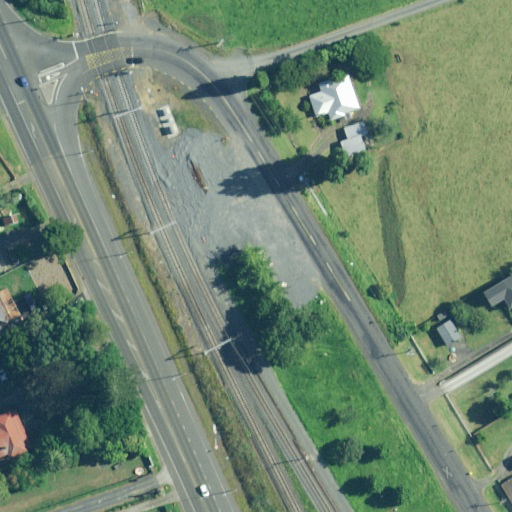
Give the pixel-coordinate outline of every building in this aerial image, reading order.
[(351,73),(322,82),(320,77),(305,81),(317,117),(329,112),(332,119),(346,115),(347,120),(354,117),(352,110),(361,107),(351,73)] [(366,119),(345,127),(349,139),(341,142),(346,158),(367,150),(363,139),(372,136),(366,119)] [(511,275),(485,292),(494,307),(502,302),(508,312),(511,310),(511,275)] [(6,284),(0,287),(0,340),(29,326),(6,284)] [(450,318),(436,327),(448,348),(463,339),(450,318)] [(0,457),(34,442),(18,406),(0,414),(0,457)]
